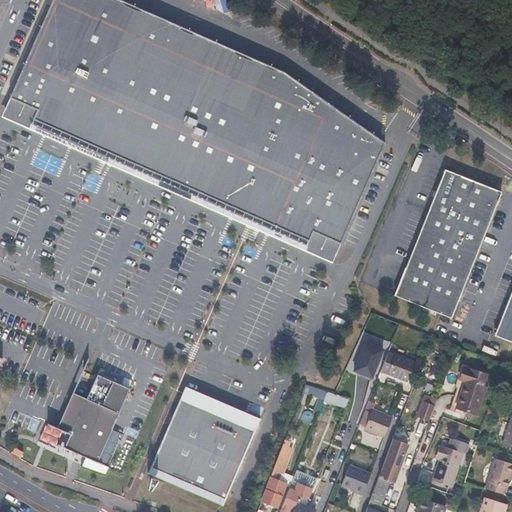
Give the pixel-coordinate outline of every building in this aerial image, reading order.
[(51,0),(9,99),(9,100),(1,118),(332,262),(340,243),(384,141),(283,71),(118,0),(51,0)] [(501,192),(445,169),(393,295),(449,318),(501,192)] [(511,291),(494,336),(511,342),(511,291)] [(369,377),(379,349),(362,343),(351,371),(369,377)] [(392,355),(387,353),(380,368),(386,371),(392,355)] [(393,353),(392,355),(386,371),(385,373),(405,381),(406,378),(413,381),(419,365),(413,362),(413,361),(393,353)] [(457,378),(462,380),(452,407),(472,415),(487,375),(462,365),(457,378)] [(86,399),(73,393),(59,424),(57,428),(70,434),(64,448),(97,462),(119,413),(118,413),(129,389),(97,374),(86,399)] [(346,408),(349,398),(309,385),(306,393),(319,397),(315,409),(320,410),(324,401),(346,408)] [(260,418),(186,387),(148,474),(222,505),(260,418)] [(433,406),(421,401),(415,416),(427,420),(433,406)] [(390,416),(371,409),(363,429),(382,437),(390,416)] [(511,416),(510,416),(500,445),(511,449),(511,416)] [(405,444),(391,439),(368,501),(374,503),(378,504),(386,481),(391,483),(405,444)] [(438,446),(434,455),(433,459),(437,461),(430,481),(450,487),(462,453),(438,446)] [(23,452),(15,447),(12,452),(20,457),(23,452)] [(284,458),(277,455),(261,498),(277,504),(285,482),(276,479),(284,458)] [(508,464),(488,458),(479,487),(497,493),(501,478),(503,473),(505,474),(508,464)] [(368,474),(348,466),(340,486),(352,491),(352,492),(360,495),(368,474)] [(316,479),(294,471),(287,489),(293,491),(296,483),(311,490),(316,479)] [(293,491),(287,489),(279,509),(283,511),(282,511),(291,511),(296,503),(304,507),(311,490),(296,483),(293,491)] [(499,511),(502,504),(482,498),(477,511),(499,511)] [(374,503),(368,501),(366,508),(371,510),(374,503)] [(441,511),(443,508),(422,501),(418,511),(441,511)] [(304,507),(296,503),(291,511),(304,511),(306,507),(304,507)]
